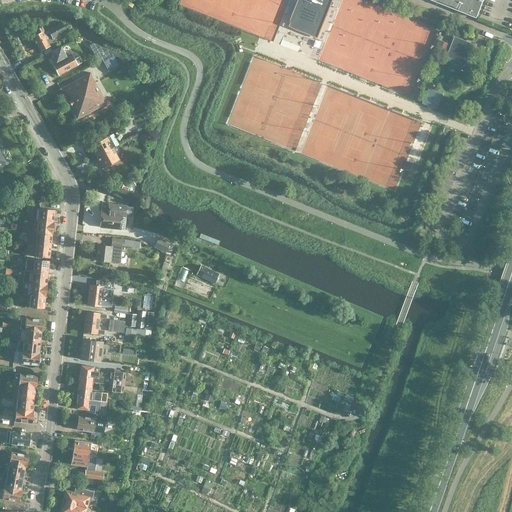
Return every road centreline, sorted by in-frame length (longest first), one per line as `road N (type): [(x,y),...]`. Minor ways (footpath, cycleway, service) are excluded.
road 1 (tertiary): [(35,511),(72,192),(0,64)]
road 2 (secondary): [(429,511),(511,268)]
